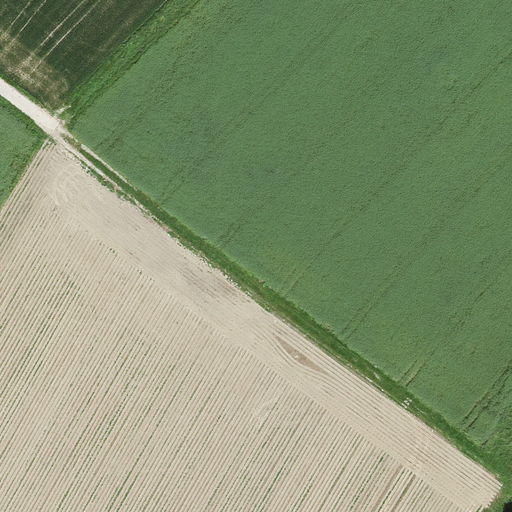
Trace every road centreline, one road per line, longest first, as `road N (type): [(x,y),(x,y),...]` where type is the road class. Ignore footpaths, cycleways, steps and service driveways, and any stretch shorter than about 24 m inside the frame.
road 1 (track): [(0,85),(511,465)]
road 2 (motorway): [(0,74),(132,0)]
